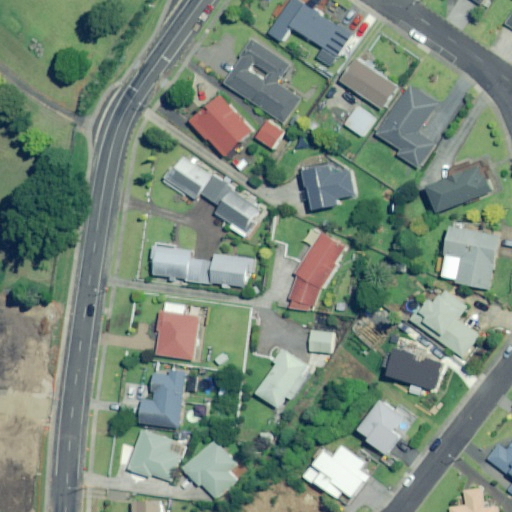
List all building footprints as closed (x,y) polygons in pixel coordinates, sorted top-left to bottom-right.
[(355,36),(300,0),(295,0),(272,35),(285,44),(295,29),(340,58),(355,36)] [(279,84),(291,65),(256,42),(227,85),(286,125),(303,100),(279,84)] [(400,89),(360,61),(344,83),(384,111),(400,89)] [(439,105),(411,87),(379,136),(402,151),(399,156),(420,170),(436,145),(420,135),(439,105)] [(256,131),(222,97),(194,124),(228,158),(256,131)] [(376,120),(359,108),(347,126),(364,138),(376,120)] [(287,133),(271,121),(258,138),(275,150),(287,133)] [(263,210),(214,176),(187,157),(170,183),(198,201),(202,194),(222,208),(217,215),(231,225),(230,228),(243,238),(263,210)] [(335,175),(333,166),(307,172),(316,212),(341,206),(340,201),(357,197),(352,171),(335,175)] [(493,193),(482,167),(430,189),(441,215),(493,193)] [(502,237),(453,226),(447,255),(455,257),(453,266),(462,268),(458,283),(490,290),(502,237)] [(289,309),(290,310),(309,312),(346,247),(320,233),(296,275),(301,277),(290,297),(294,300),(289,309)] [(201,283),(204,261),(192,259),(193,251),(159,247),(155,278),(201,283)] [(204,261),(201,283),(246,289),(250,259),(215,255),(215,262),(204,261)] [(469,308),(448,292),(431,313),(423,307),(413,320),(428,332),(433,325),(449,338),(445,344),(463,358),(480,336),(459,320),(469,308)] [(168,303),(167,311),(162,310),(159,331),(162,331),(159,355),(195,361),(201,317),(185,315),(186,306),(168,303)] [(331,332),(311,331),(309,352),(329,353),(331,332)] [(306,366),(283,350),(274,363),(277,365),(257,394),(277,409),(285,397),(289,400),(304,379),(300,376),(306,366)] [(179,429),(186,373),(170,371),(169,375),(156,374),(153,392),(156,393),(155,402),(144,401),(141,423),(179,429)] [(406,418),(384,401),(370,421),(365,418),(358,427),(372,438),(370,441),(390,455),(403,437),(396,432),(406,418)] [(172,440),(144,430),(130,470),(151,477),(152,475),(171,482),(180,457),(168,452),(172,440)] [(235,465),(214,442),(184,469),(199,486),(201,485),(214,499),(235,480),(227,472),(235,465)] [(511,448),(510,451),(502,445),(491,460),(497,464),(494,468),(505,476),(507,473),(511,476),(511,490),(511,491),(511,448)] [(370,463),(347,446),(338,458),(327,450),(306,478),(318,486),(320,484),(340,499),(346,491),(356,499),(373,477),(364,470),(370,463)] [(488,507),(485,489),(468,491),(470,506),(453,508),(453,511),(502,511),(501,505),(488,507)] [(133,511),(159,511),(159,502),(134,502),(133,511)]
